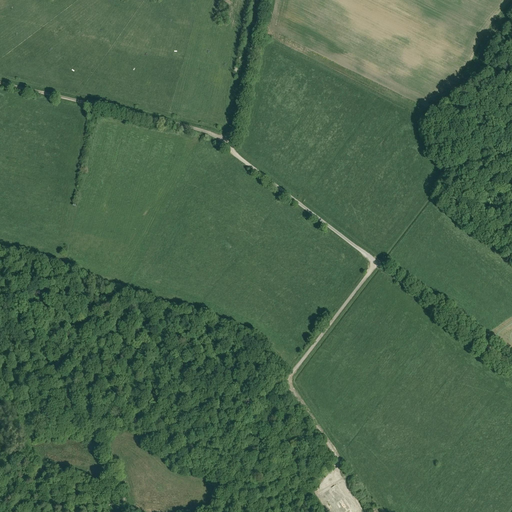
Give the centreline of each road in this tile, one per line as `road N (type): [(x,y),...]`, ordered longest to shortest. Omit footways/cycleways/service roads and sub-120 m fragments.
road 1 (residential): [(262,0),(233,152),(511,361)]
road 2 (track): [(230,141),(0,82)]
